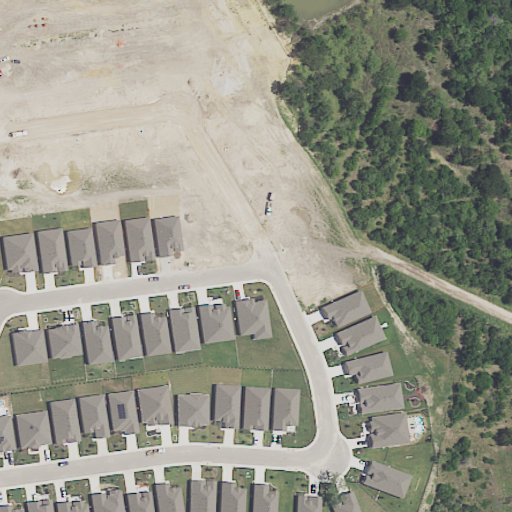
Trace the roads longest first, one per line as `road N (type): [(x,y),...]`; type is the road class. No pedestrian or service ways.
road 1 (residential): [(192,114),(280,268),(335,392),(342,465)]
road 2 (residential): [(0,483),(205,457),(342,465)]
road 3 (residential): [(11,309),(280,268)]
road 4 (residential): [(192,114),(0,139)]
